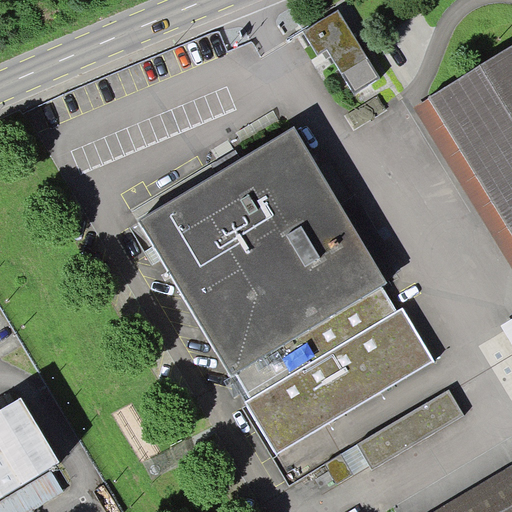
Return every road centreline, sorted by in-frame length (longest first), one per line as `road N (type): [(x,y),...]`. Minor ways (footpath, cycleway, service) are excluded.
road 1 (unknown): [(279,49),(65,138)]
road 2 (unknown): [(309,100),(104,186)]
road 3 (tertiary): [(0,88),(196,0)]
